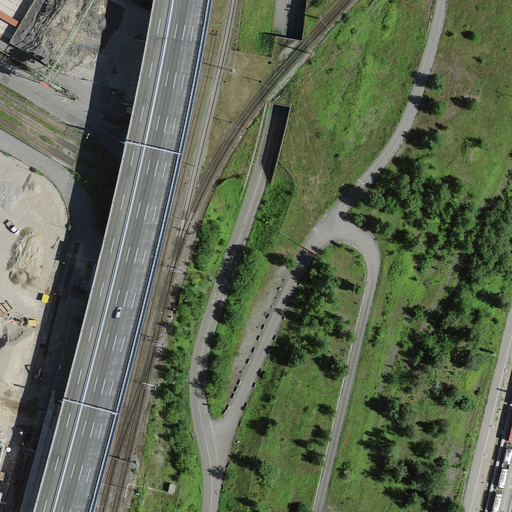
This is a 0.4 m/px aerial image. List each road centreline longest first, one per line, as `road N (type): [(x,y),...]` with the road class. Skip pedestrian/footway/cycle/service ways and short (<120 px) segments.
road 1 (motorway): [(72,511),(108,389),(191,0)]
road 2 (motorway): [(165,0),(128,194),(46,511)]
road 3 (unknown): [(241,0),(208,179),(126,511)]
road 4 (unclassified): [(208,453),(198,386),(202,348),(266,152),(294,0)]
road 5 (unclassified): [(57,511),(149,154)]
road 6 (unclassified): [(149,154),(0,66)]
road 7 (unclassified): [(149,154),(177,0)]
